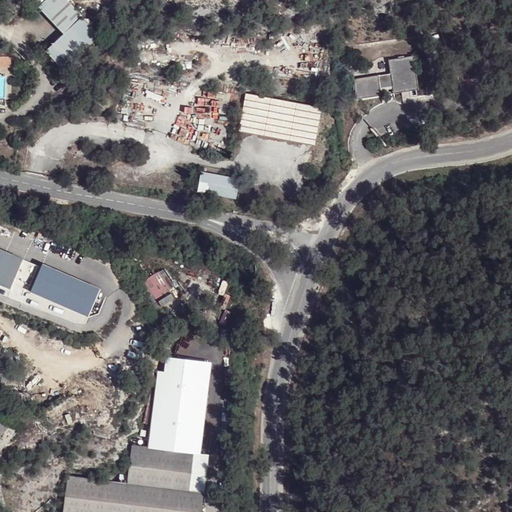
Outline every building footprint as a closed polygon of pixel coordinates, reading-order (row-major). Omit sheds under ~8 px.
[(67,0),(44,0),(37,7),(64,34),(45,52),(62,71),(101,34),(67,0)] [(13,57),(0,57),(0,65),(12,65),(13,57)] [(414,57),(389,60),(390,74),(353,79),(356,100),(419,91),(414,57)] [(321,108),(246,93),(239,133),(314,147),(321,108)] [(326,118),(320,116),(318,128),(324,131),(326,118)] [(325,149),(317,148),(314,163),(322,165),(325,149)] [(240,180),(201,172),(197,192),(236,200),(240,180)] [(23,260),(0,250),(0,286),(9,290),(23,260)] [(103,290),(45,267),(30,303),(88,326),(103,290)] [(143,281),(160,308),(178,296),(161,270),(143,281)] [(189,511),(190,507),(204,509),(210,455),(200,454),(211,362),(165,356),(163,372),(159,372),(149,452),(133,450),(128,488),(69,481),(65,511),(189,511)]
